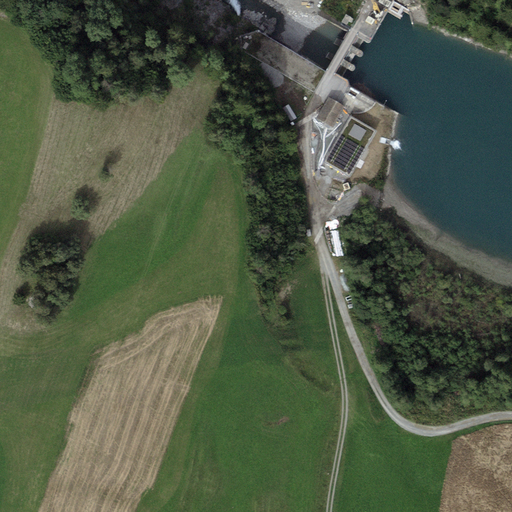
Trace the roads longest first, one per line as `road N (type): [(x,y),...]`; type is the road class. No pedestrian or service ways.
road 1 (track): [(329,511),(345,395),(309,125),(372,0)]
road 2 (track): [(322,250),(383,400),(405,424),(432,432),(511,415)]
